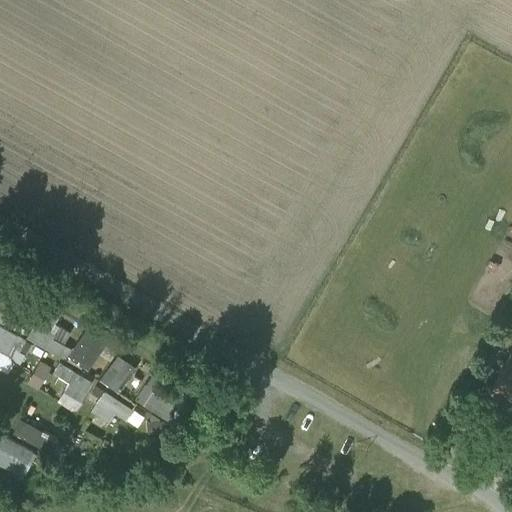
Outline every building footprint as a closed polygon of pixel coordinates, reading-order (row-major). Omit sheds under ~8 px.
[(0,318),(16,328),(23,315),(13,310),(22,295),(1,283),(0,285),(0,318)] [(47,302),(29,336),(92,369),(100,352),(114,359),(122,344),(88,326),(77,347),(68,342),(73,331),(58,324),(65,311),(47,302)] [(511,352),(510,352),(490,390),(511,402),(511,352)] [(122,391),(141,367),(122,353),(103,377),(122,391)] [(170,421),(187,399),(155,375),(138,397),(170,421)] [(108,388),(96,405),(126,426),(138,409),(108,388)] [(42,447),(50,430),(23,417),(15,433),(42,447)] [(0,463),(29,476),(41,449),(0,431),(0,463)]
